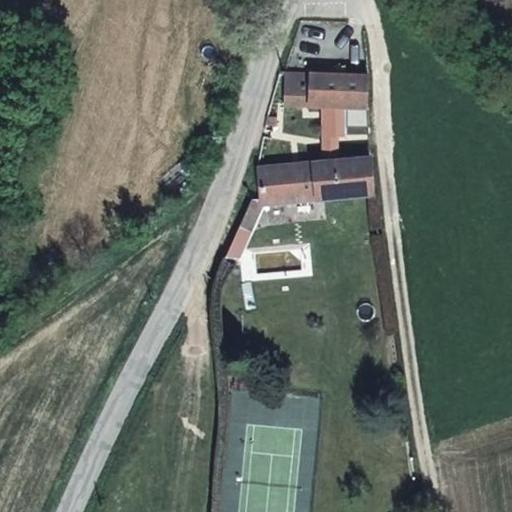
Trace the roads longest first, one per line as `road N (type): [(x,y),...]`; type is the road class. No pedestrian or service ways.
road 1 (unclassified): [(53,511),(89,419),(201,208),(294,0)]
road 2 (track): [(358,0),(367,19),(428,511)]
road 3 (track): [(185,239),(157,229),(0,329)]
